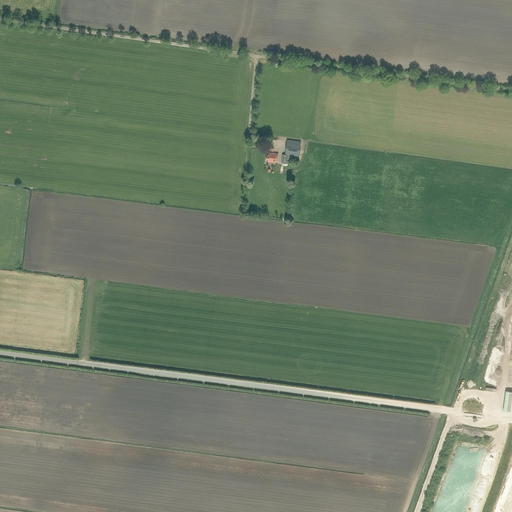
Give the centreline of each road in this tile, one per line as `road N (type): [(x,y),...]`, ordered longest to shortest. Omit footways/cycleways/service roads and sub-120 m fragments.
road 1 (track): [(511,92),(0,19)]
road 2 (unclassified): [(92,365),(451,410)]
road 3 (track): [(416,511),(511,239)]
road 4 (track): [(479,511),(505,417),(476,424),(451,410)]
